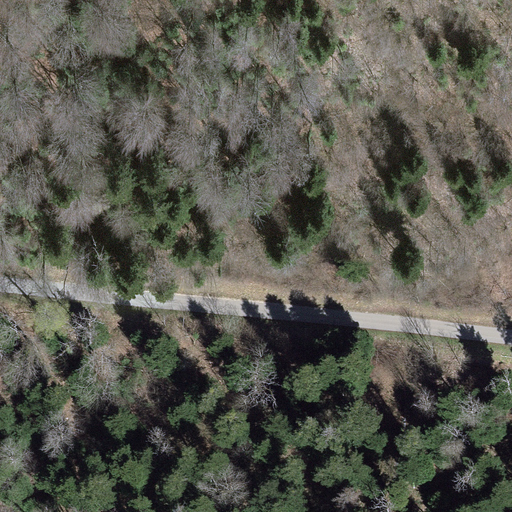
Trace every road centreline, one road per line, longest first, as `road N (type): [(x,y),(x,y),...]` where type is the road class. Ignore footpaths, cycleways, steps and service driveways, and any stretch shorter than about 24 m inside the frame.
road 1 (unclassified): [(511,339),(0,285)]
road 2 (track): [(319,114),(511,123)]
